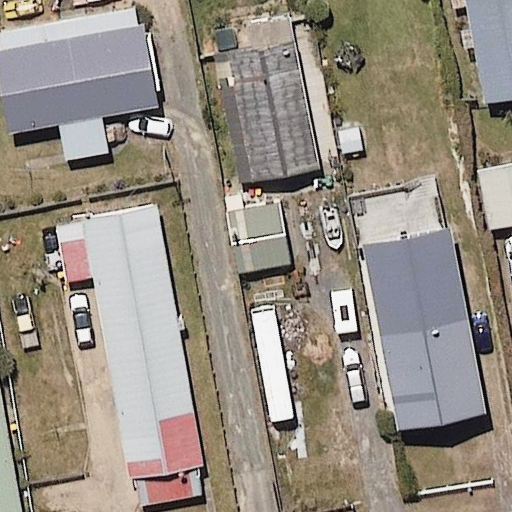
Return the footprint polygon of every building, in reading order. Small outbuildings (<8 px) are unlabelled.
[(57,22),(53,0),(8,0),(13,29),(0,30),(0,55),(11,132),(63,124),(68,159),(110,153),(105,115),(162,107),(148,9),(57,22)] [(441,70),(429,0),(413,0),(403,2),(415,74),(441,70)] [(511,98),(511,0),(454,0),(456,7),(471,4),(489,103),(511,98)] [(299,42),(294,15),(250,22),(254,50),(229,54),(250,180),(320,168),(299,42)] [(369,119),(336,123),(340,158),(373,155),(369,119)] [(511,224),(511,163),(482,169),(493,228),(511,224)] [(292,263),(282,202),(247,208),(257,269),(292,263)] [(211,494),(161,209),(60,227),(69,281),(98,276),(138,506),(211,494)] [(490,413),(455,230),(367,247),(402,430),(490,413)] [(0,511),(24,511),(0,374),(0,511)]
